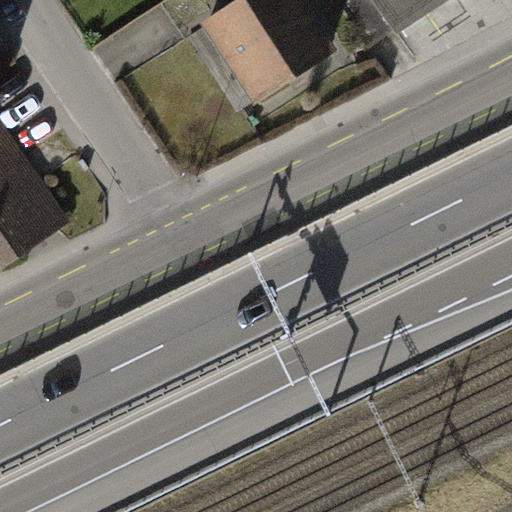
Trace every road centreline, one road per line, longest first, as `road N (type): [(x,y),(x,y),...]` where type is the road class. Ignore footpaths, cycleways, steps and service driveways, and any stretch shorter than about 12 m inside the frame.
road 1 (trunk): [(0,509),(511,256)]
road 2 (trunk): [(511,193),(0,442)]
road 3 (primary): [(511,83),(189,241)]
road 4 (residential): [(189,241),(18,0)]
road 5 (primary): [(189,241),(0,334)]
